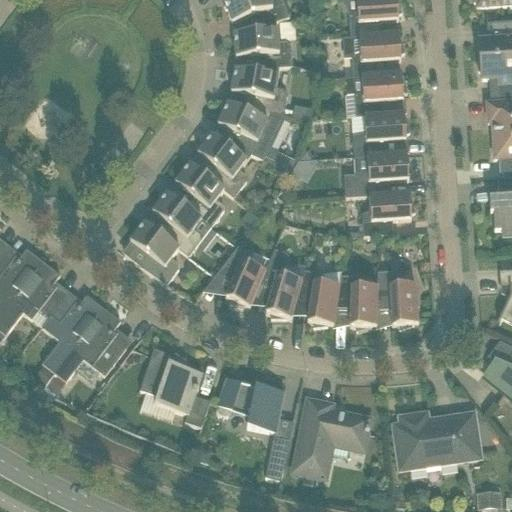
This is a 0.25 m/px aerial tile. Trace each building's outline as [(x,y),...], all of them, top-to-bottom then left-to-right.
[(282,2),(278,0),(272,0),(268,2),(267,0),(234,0),(223,4),(231,26),(254,19),(260,35),(260,36),(277,35),(276,26),(289,22),(282,2)] [(398,24),(397,19),(402,17),(396,3),(396,0),(377,0),(356,2),(357,16),(348,19),(350,42),(359,41),(380,40),(380,39),(379,39),(379,25),(398,24)] [(511,0),(475,0),(476,12),(496,10),(511,9),(511,0)] [(511,25),(506,26),(486,27),(487,44),(478,44),(480,64),(477,67),(478,74),(480,77),(481,83),(497,82),(498,88),(511,87),(511,25)] [(291,50),(286,46),(278,46),(277,35),(260,36),(260,35),(233,37),(235,61),(259,59),(261,77),(277,80),(279,72),(292,71),(291,50)] [(360,60),(351,63),(352,82),(361,81),(383,80),(383,79),(382,79),(381,65),(400,64),(400,59),(404,57),(399,43),(399,38),(380,39),(380,40),(359,41),(360,60)] [(283,120),(287,99),(284,94),(275,92),(277,80),(261,77),(235,72),(231,96),(254,100),(251,118),(279,130),(283,120)] [(403,104),(403,99),(407,97),(401,82),(401,78),(383,79),(383,80),(361,81),(362,95),(354,99),(355,122),(364,121),(385,120),(385,119),(384,105),(403,104)] [(511,105),(486,107),(488,127),(492,127),(494,163),(511,161),(511,105)] [(263,165),(279,130),(251,118),(227,107),(217,129),(239,139),(232,154),(246,165),(250,159),(263,165)] [(406,144),(405,139),(409,137),(404,122),(404,118),(385,119),(385,120),(364,121),(355,122),(351,122),(354,162),(366,161),(367,161),(388,160),(388,159),(387,159),(386,145),(406,144)] [(239,174),(246,165),(232,154),(212,138),(197,157),(216,172),(208,182),(223,194),(223,195),(233,203),(240,208),(245,202),(238,196),(249,182),(239,174)] [(408,184),(408,179),(412,177),(407,162),(406,158),(388,159),(388,160),(367,161),(366,161),(354,162),(355,180),(342,180),(343,203),(369,201),(390,200),(390,199),(389,185),(408,184)] [(216,204),(223,195),(223,194),(208,182),(189,167),(175,187),(194,201),(186,211),(185,212),(201,224),(200,224),(210,232),(224,215),(223,209),(216,204)] [(511,181),(497,183),(498,204),(489,204),(490,218),(493,218),(494,235),(511,233),(511,181)] [(193,233),(200,224),(201,224),(185,212),(186,211),(167,197),(152,216),(171,230),(163,241),(178,253),(188,261),(201,244),(200,238),(193,233)] [(411,224),(410,218),(415,217),(409,202),(409,198),(390,199),(390,200),(369,201),(370,215),(361,219),(363,241),(393,239),(392,225),(411,224)] [(171,262),(178,253),(163,241),(144,226),(130,245),(149,260),(140,271),(166,290),(178,273),(178,267),(171,262)] [(256,295),(264,276),(251,270),(253,257),(238,251),(217,278),(233,285),(225,302),(230,305),(229,309),(244,311),(249,313),(257,295),(256,295)] [(0,322),(43,267),(26,254),(19,263),(15,260),(13,263),(4,255),(0,260),(0,322)] [(295,306),(301,285),(287,283),(287,270),(287,259),(285,257),(274,254),(269,265),(264,276),(256,295),(257,295),(271,299),(265,317),(270,319),(271,323),(286,323),(290,324),(296,306),(295,306)] [(43,267),(0,322),(0,347),(23,318),(31,325),(37,317),(46,324),(56,312),(64,302),(54,294),(56,292),(53,289),(60,280),(43,267)] [(335,312),(339,291),(324,289),(323,278),(304,275),(301,285),(295,306),(296,306),(310,308),(307,327),(312,328),(313,332),(329,330),(333,331),(336,312),(335,312)] [(395,275),(377,276),(376,292),(376,313),(390,312),(392,331),(397,331),(398,335),(414,329),(418,329),(415,289),(400,290),(395,275)] [(511,275),(500,277),(501,292),(510,291),(510,297),(509,298),(508,302),(500,321),(511,326),(511,275)] [(376,313),(376,292),(362,291),(359,280),(359,281),(340,280),(339,291),(335,312),(336,312),(350,312),(350,331),(355,331),(356,336),(371,332),(376,332),(376,313)] [(54,377),(103,313),(86,300),(79,309),(75,307),(65,319),(56,312),(46,324),(41,332),(59,346),(42,368),(54,377)] [(120,326),(103,313),(54,377),(65,387),(83,364),(104,380),(126,352),(114,342),(117,339),(113,336),(120,326)] [(511,355),(500,350),(495,362),(492,360),(492,361),(498,366),(485,382),(511,401),(511,355)] [(195,401),(202,378),(183,372),(185,364),(153,354),(147,373),(139,395),(147,398),(156,401),(153,408),(175,416),(187,420),(184,428),(201,433),(203,425),(210,406),(195,401)] [(283,396),(262,392),(255,391),(255,392),(227,383),(220,402),(217,411),(218,411),(218,413),(218,415),(219,417),(220,419),(222,420),(224,420),(226,420),(228,419),(230,417),(230,415),(249,421),(246,432),(275,438),(283,396)] [(363,456),(366,443),(370,423),(330,415),(332,410),(307,404),(303,424),(293,477),(304,479),(302,487),(313,489),(315,481),(325,483),(332,449),(363,456)] [(426,419),(401,423),(402,430),(395,431),(401,472),(478,461),(472,420),(427,426),(426,419)] [(195,446),(182,442),(178,455),(191,459),(195,446)] [(273,444),(265,481),(280,485),(288,448),(273,444)] [(478,495),(478,511),(497,511),(498,496),(478,495)]
